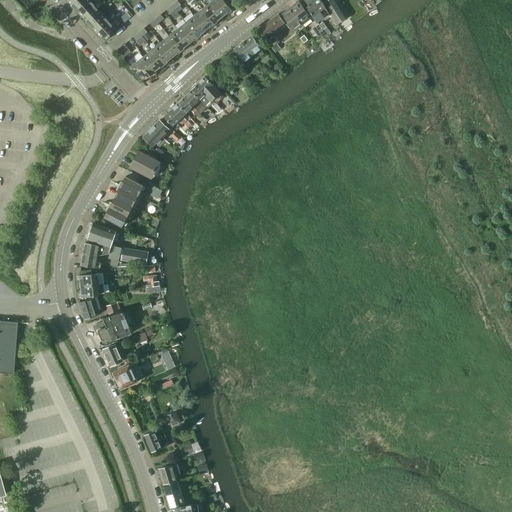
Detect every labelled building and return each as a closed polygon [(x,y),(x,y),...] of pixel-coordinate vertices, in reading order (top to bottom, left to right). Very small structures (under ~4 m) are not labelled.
[(67,0),(68,0),(75,9),(84,0),(67,0)] [(75,9),(82,17),(84,16),(101,0),(100,0),(94,0),(92,2),(89,0),(84,0),(75,9)] [(83,18),(90,25),(102,14),(97,9),(104,3),(101,0),(84,16),(82,17),(83,18)] [(223,0),(214,0),(211,2),(223,17),(232,10),(223,0)] [(326,7),(321,0),(305,0),(309,5),(306,7),(317,21),(323,17),(320,11),(326,7)] [(323,3),(336,24),(347,17),(336,0),(327,0),(326,1),(323,3)] [(177,1),(172,6),(175,10),(181,5),(177,1)] [(298,1),(290,8),(302,24),(311,17),(298,1)] [(211,2),(203,9),(215,24),(223,17),(211,2)] [(175,10),(172,6),(166,10),(170,14),(175,10)] [(302,24),(290,8),(282,14),(294,30),(302,24)] [(203,9),(194,16),(206,31),(215,24),(203,9)] [(102,14),(90,25),(97,33),(115,16),(115,15),(114,15),(112,13),(106,18),(102,14)] [(278,27),(284,22),(278,14),(272,19),(258,30),(264,38),(278,27)] [(161,15),(155,19),(158,23),(164,19),(161,15)] [(115,16),(97,33),(104,41),(117,30),(112,24),(118,19),(115,16)] [(194,16),(186,23),(198,37),(206,31),(194,16)] [(158,23),(155,19),(149,24),(153,28),(158,23)] [(186,23),(177,30),(179,31),(189,44),(198,37),(186,23)] [(326,27),(322,30),(326,35),(326,36),(330,33),(326,27)] [(144,28),(138,33),(142,37),(147,32),(144,28)] [(177,30),(169,36),(176,45),(181,51),(189,44),(179,31),(177,30)] [(142,37),(138,33),(133,37),(136,41),(138,40),(139,41),(143,38),(142,37)] [(234,49),(244,61),(261,48),(251,35),(234,49)] [(169,36),(160,43),(173,58),(181,51),(176,45),(169,36)] [(160,43),(152,50),(159,59),(164,65),(173,58),(160,43)] [(116,50),(123,58),(131,52),(124,44),(116,50)] [(152,50),(144,57),(153,68),(156,71),(164,65),(159,59),(152,50)] [(153,68),(144,57),(130,68),(141,81),(141,80),(145,77),(147,78),(156,71),(153,68)] [(205,77),(197,84),(206,93),(204,95),(210,101),(211,101),(212,100),(219,92),(213,86),(205,77)] [(197,84),(191,91),(199,100),(205,106),(210,101),(204,95),(206,93),(197,84)] [(191,91),(184,97),(196,110),(199,113),(200,114),(207,107),(199,100),(191,91)] [(184,97),(177,104),(186,113),(189,109),(193,113),(196,110),(184,97)] [(177,104),(171,110),(176,116),(183,123),(186,120),(182,116),(186,113),(177,104)] [(176,116),(171,110),(164,117),(172,126),(176,122),(180,126),(183,123),(176,116)] [(159,120),(151,129),(161,138),(169,129),(159,120)] [(161,138),(151,129),(143,137),(153,146),(161,138)] [(158,148),(155,152),(161,157),(164,153),(158,148)] [(160,163),(143,154),(138,152),(130,167),(152,178),(154,177),(157,175),(157,174),(159,170),(160,169),(160,165),(160,163)] [(125,176),(120,187),(138,196),(143,185),(125,176)] [(153,186),(149,194),(154,197),(158,189),(153,186)] [(120,187),(115,197),(132,206),(138,196),(120,187)] [(115,197),(110,207),(127,216),(132,206),(115,197)] [(127,216),(110,207),(104,217),(122,226),(127,216)] [(93,224),(88,239),(99,243),(111,246),(114,239),(114,238),(115,234),(116,231),(93,224)] [(85,243),(83,254),(97,256),(97,257),(98,253),(99,249),(110,251),(111,246),(99,243),(99,246),(85,243)] [(112,244),(109,258),(112,258),(119,260),(123,246),(112,244)] [(147,252),(127,249),(123,248),(121,259),(124,260),(145,264),(147,252)] [(97,256),(83,254),(81,265),(100,268),(101,264),(101,263),(96,262),(97,256)] [(112,259),(110,265),(117,267),(118,267),(119,262),(119,260),(112,258),(112,259)] [(148,273),(156,272),(155,265),(147,266),(148,273)] [(79,276),(80,287),(104,283),(103,273),(91,274),(91,270),(80,272),(79,276)] [(80,287),(82,297),(97,295),(106,292),(104,283),(80,287)] [(97,297),(80,303),(85,320),(96,316),(95,311),(101,309),(97,297)] [(107,307),(110,315),(119,312),(117,304),(107,307)] [(97,331),(101,340),(100,342),(101,344),(102,344),(103,345),(132,333),(123,312),(104,318),(105,320),(96,324),(98,331),(97,331)] [(0,372),(12,373),(16,323),(5,322),(2,321),(0,321),(0,372)] [(145,332),(135,336),(136,340),(140,344),(148,341),(147,337),(145,332)] [(105,349),(103,350),(110,366),(123,361),(119,354),(122,353),(124,349),(120,340),(113,343),(111,344),(111,346),(105,349)] [(142,359),(136,362),(139,367),(144,365),(142,359)] [(113,372),(121,389),(137,382),(129,365),(113,372)] [(176,417),(174,411),(167,414),(169,419),(176,417)] [(144,435),(151,453),(162,449),(162,448),(169,445),(162,428),(154,431),(153,431),(144,435)] [(182,452),(184,455),(194,451),(191,444),(181,449),(182,452)] [(194,455),(193,455),(195,462),(196,462),(205,459),(203,452),(194,455)] [(173,465),(158,469),(158,470),(162,484),(163,484),(176,480),(177,479),(175,474),(180,473),(177,464),(173,465)] [(199,474),(199,473),(209,471),(207,464),(197,466),(197,467),(199,474)] [(170,508),(171,508),(184,504),(177,479),(176,480),(163,484),(170,508)]
